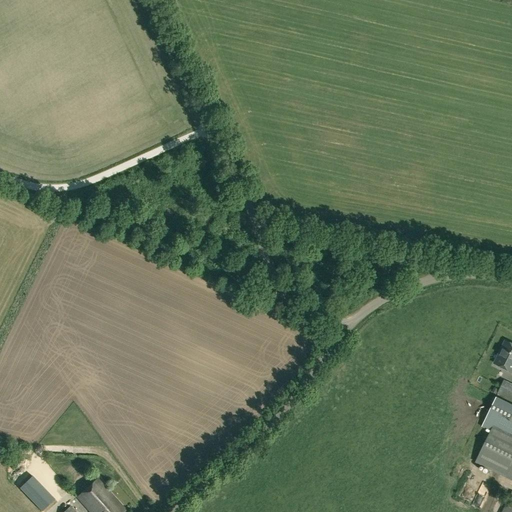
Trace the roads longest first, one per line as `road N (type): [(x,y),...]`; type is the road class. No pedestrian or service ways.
road 1 (unclassified): [(163,511),(282,406),(339,327)]
road 2 (unclassified): [(339,327),(275,290),(212,126)]
road 3 (unclassified): [(212,126),(75,186),(53,188),(0,167)]
road 4 (unclassified): [(511,276),(426,280),(339,327)]
road 5 (unclassified): [(212,126),(154,0)]
